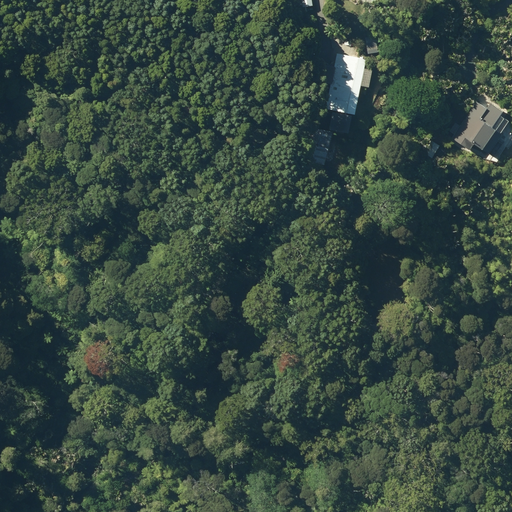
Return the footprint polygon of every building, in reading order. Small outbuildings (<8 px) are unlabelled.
[(302,0),(303,8),(314,7),(312,0),(302,0)] [(382,50),(379,34),(368,36),(371,52),(382,50)] [(327,109),(356,116),(368,60),(338,54),(327,109)] [(488,109),(478,103),(453,139),(471,151),(475,145),(490,155),(503,137),(497,133),(506,120),(501,117),(504,113),(492,104),(488,109)] [(328,154),(334,133),(312,127),(307,148),(316,151),(313,164),(325,166),(328,154)] [(434,156),(442,144),(429,135),(420,146),(434,156)]
